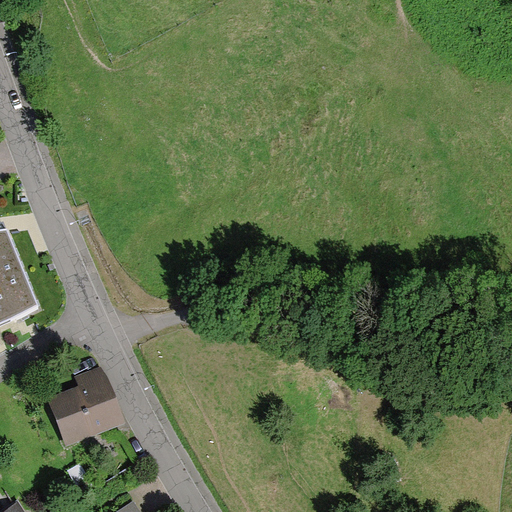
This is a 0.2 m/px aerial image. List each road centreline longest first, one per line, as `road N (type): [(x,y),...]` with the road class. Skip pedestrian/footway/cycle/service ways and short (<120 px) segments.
road 1 (residential): [(0,80),(103,337),(199,511)]
road 2 (track): [(511,312),(260,297),(209,302),(103,337)]
